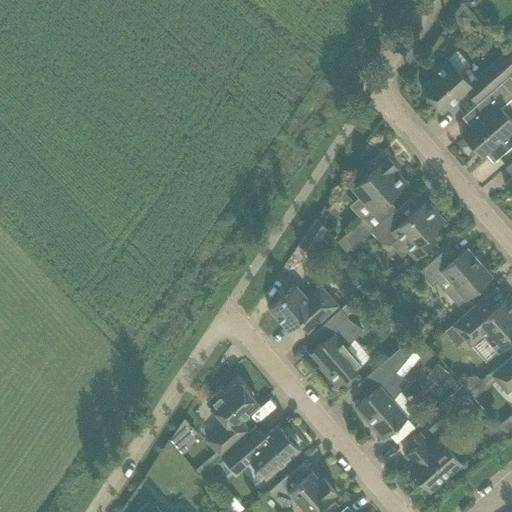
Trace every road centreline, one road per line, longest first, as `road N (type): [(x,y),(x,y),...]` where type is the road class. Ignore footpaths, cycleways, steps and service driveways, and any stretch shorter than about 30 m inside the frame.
road 1 (residential): [(511,245),(373,87),(429,0)]
road 2 (residential): [(402,511),(227,309)]
road 3 (residential): [(92,511),(227,309)]
